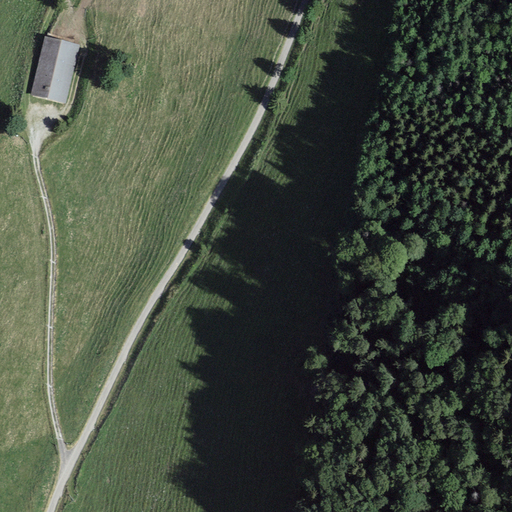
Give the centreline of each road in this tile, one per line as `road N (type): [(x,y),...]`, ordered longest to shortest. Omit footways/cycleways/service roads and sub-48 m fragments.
road 1 (unclassified): [(304,0),(236,159),(137,326),(49,511)]
road 2 (track): [(72,0),(81,47),(69,103),(44,120),(32,145),(53,242),(48,388),(66,472)]
